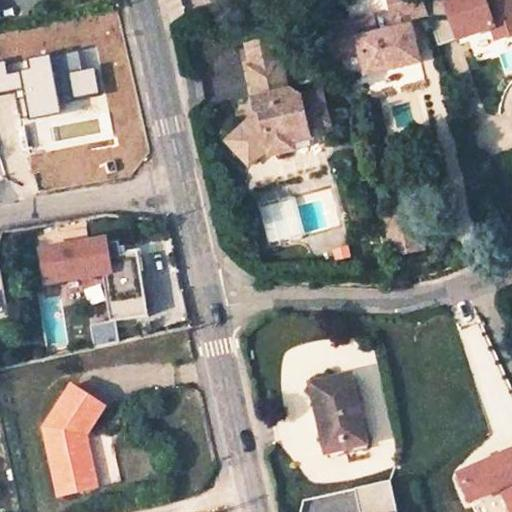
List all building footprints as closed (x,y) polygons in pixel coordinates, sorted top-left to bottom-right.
[(418,0),(386,0),(389,14),(392,34),(374,38),(371,18),(325,28),(328,40),(334,39),(338,61),(357,56),(361,78),(415,67),(405,23),(425,19),(418,0)] [(442,0),(422,0),(440,49),(492,31),(497,43),(511,37),(511,2),(511,0),(460,0),(445,6),(442,0)] [(389,14),(371,18),(374,38),(392,34),(389,14)] [(334,39),(328,40),(331,62),(338,61),(334,39)] [(244,50),(249,71),(278,65),(273,43),(244,50)] [(298,101),(289,96),(286,96),(278,65),(249,71),(255,102),(252,104),(255,115),(257,117),(260,118),(254,128),(250,124),(228,144),(246,163),(257,152),(266,151),(267,154),(274,157),(287,154),(290,148),(290,146),(308,142),(306,133),(320,130),(326,122),(320,97),(298,101)] [(254,128),(260,118),(257,117),(250,124),(254,128)] [(257,152),(246,163),(250,167),(266,151),(257,152)] [(332,183),(260,201),(271,245),(342,224),(332,183)] [(414,215),(381,222),(387,252),(420,245),(414,215)] [(107,239),(39,252),(43,288),(102,279),(109,323),(146,317),(137,254),(121,257),(119,243),(108,245),(107,239)] [(420,245),(387,252),(390,264),(423,256),(420,245)] [(348,376),(307,386),(324,454),(364,444),(348,376)] [(85,439),(103,410),(70,389),(42,431),(50,465),(57,464),(64,497),(95,491),(86,445),(82,445),(80,440),(85,439)] [(510,511),(511,511),(511,447),(454,470),(467,503),(501,490),(510,511)] [(57,464),(50,465),(57,499),(64,497),(57,464)] [(360,511),(393,511),(386,481),(355,487),(360,511)]
